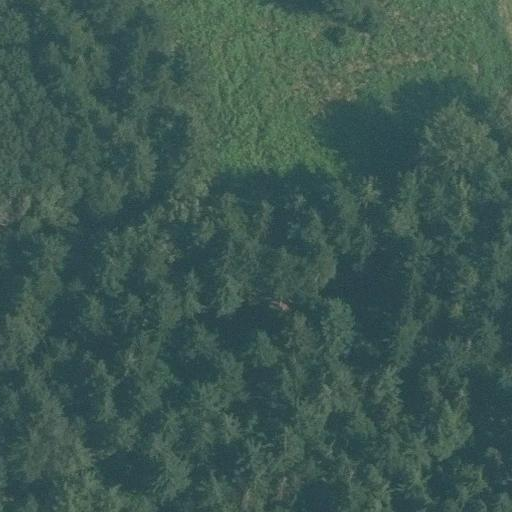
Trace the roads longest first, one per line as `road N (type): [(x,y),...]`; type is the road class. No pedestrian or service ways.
road 1 (track): [(511,184),(80,260)]
road 2 (track): [(80,260),(18,0)]
road 3 (track): [(136,511),(80,260)]
